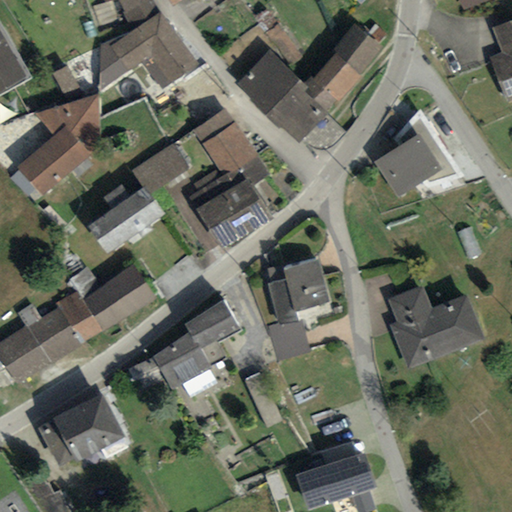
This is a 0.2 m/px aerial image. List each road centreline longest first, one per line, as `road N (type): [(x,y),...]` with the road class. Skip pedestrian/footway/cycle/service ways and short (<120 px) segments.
road 1 (residential): [(326,173),(189,296),(0,429)]
road 2 (residential): [(326,173),(369,395),(410,511)]
road 3 (residential): [(401,52),(511,200)]
road 4 (residential): [(401,52),(382,102),(326,173)]
